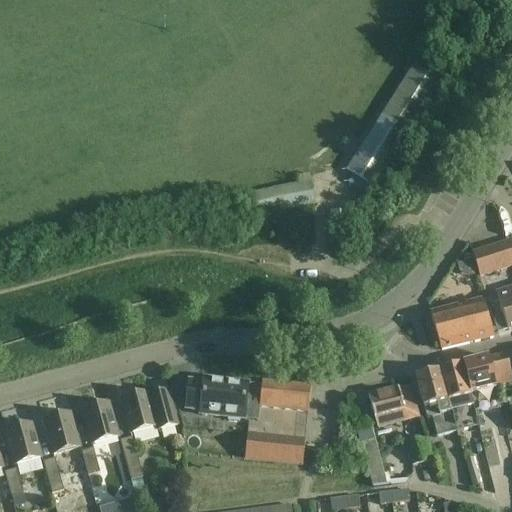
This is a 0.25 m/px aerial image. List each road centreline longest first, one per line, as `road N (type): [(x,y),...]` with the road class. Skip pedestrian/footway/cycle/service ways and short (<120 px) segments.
road 1 (tertiary): [(0,393),(207,338),(306,336),(373,314)]
road 2 (tertiary): [(373,314),(430,271),(511,139)]
road 3 (residential): [(373,314),(416,359),(449,360),(511,342)]
